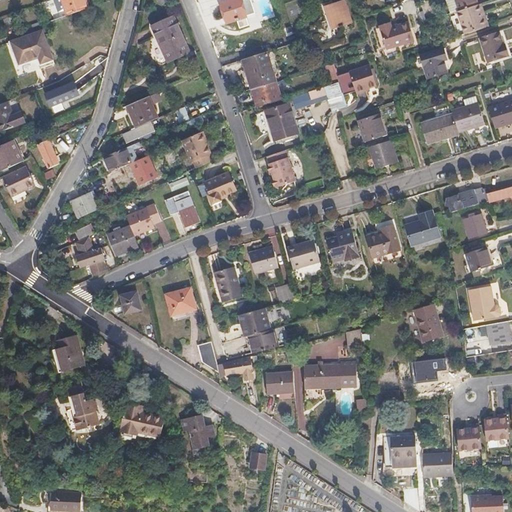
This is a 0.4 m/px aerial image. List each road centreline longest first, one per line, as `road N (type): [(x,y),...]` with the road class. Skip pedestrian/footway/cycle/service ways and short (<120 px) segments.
road 1 (residential): [(393,511),(64,299)]
road 2 (residential): [(21,265),(104,119),(131,0)]
road 3 (residential): [(511,149),(266,224)]
road 4 (residential): [(266,224),(187,0)]
road 5 (residential): [(266,224),(64,299)]
